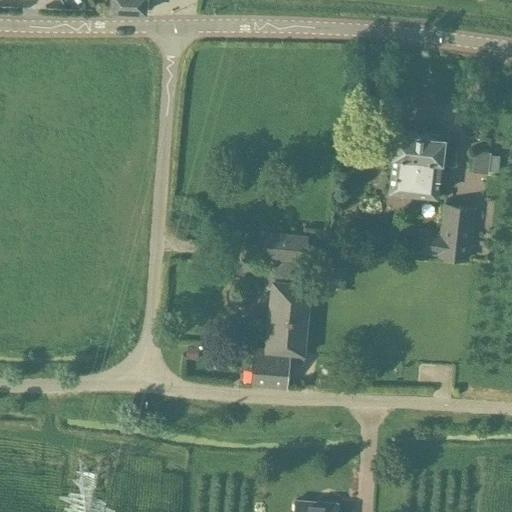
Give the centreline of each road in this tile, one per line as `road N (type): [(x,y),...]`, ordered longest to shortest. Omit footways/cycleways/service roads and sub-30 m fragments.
road 1 (unclassified): [(511,409),(236,396),(146,383)]
road 2 (unclassified): [(146,383),(169,27)]
road 3 (tertiary): [(169,27),(350,27),(511,43)]
road 4 (tertiary): [(0,24),(169,27)]
road 5 (unclassified): [(0,386),(146,383)]
